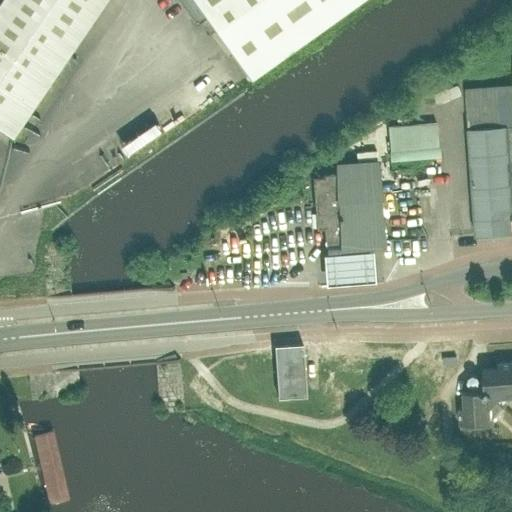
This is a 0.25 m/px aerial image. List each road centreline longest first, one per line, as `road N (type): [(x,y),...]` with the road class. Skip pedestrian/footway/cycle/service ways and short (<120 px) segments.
road 1 (tertiary): [(0,340),(311,312)]
road 2 (tertiary): [(311,312),(475,312)]
road 3 (tertiary): [(438,282),(311,312)]
